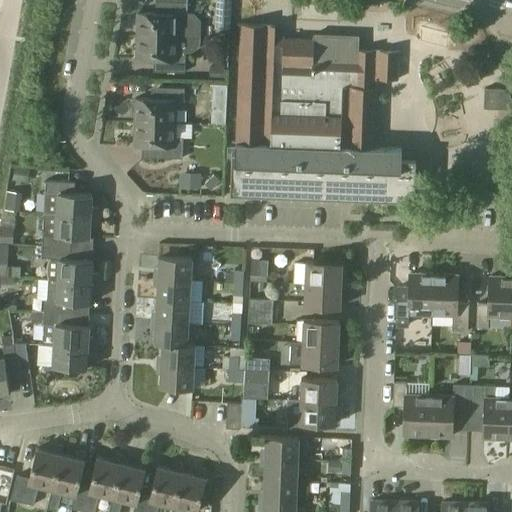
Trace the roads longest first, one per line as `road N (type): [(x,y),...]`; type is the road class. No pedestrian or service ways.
road 1 (residential): [(511,471),(450,475),(376,458),(378,267),(365,239)]
road 2 (residential): [(123,231),(123,203),(70,128),(93,0)]
road 3 (residential): [(365,239),(123,231)]
road 4 (residential): [(229,511),(231,469),(222,451),(112,408)]
road 5 (residential): [(112,408),(123,231)]
road 6 (residential): [(511,243),(365,239)]
